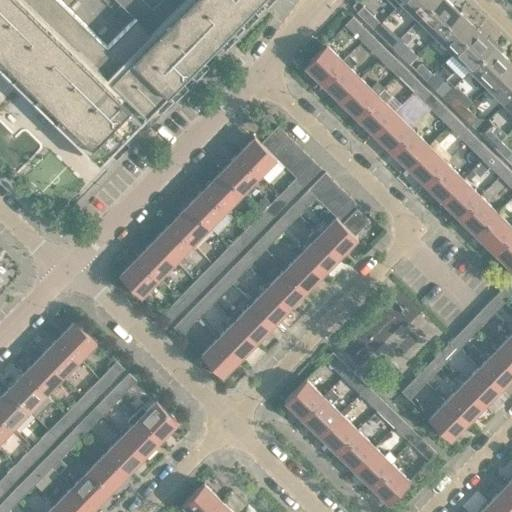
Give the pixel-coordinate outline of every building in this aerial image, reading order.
[(0,0),(0,56),(80,135),(75,140),(98,163),(103,158),(109,151),(123,138),(154,106),(167,92),(175,84),(187,71),(189,69),(209,50),(209,49),(218,40),(231,26),(239,19),(252,5),(257,0),(0,0)] [(402,0),(401,2),(418,18),(417,18),(418,19),(436,0),(402,0)] [(419,19),(435,35),(459,11),(447,0),(436,0),(418,19),(419,19)] [(362,5),(356,12),(367,23),(373,17),(362,5)] [(452,51),(452,52),(476,28),(476,27),(475,28),(459,11),(435,35),(452,51)] [(353,33),(361,25),(352,16),(344,24),(353,33)] [(380,23),(374,29),(383,38),(390,30),(381,21),(380,23)] [(453,52),(470,69),(493,45),(476,29),(477,28),(476,28),(452,52),(453,53),(453,52)] [(408,50),(397,40),(391,46),(402,57),(408,50)] [(378,42),(370,49),(379,58),(386,50),(378,42)] [(321,82),(342,61),(326,44),(325,43),(303,65),(304,66),(305,65),(321,82)] [(510,61),(493,45),(470,69),(486,85),(486,86),(510,61)] [(395,58),(386,50),(379,58),(387,66),(395,58)] [(360,77),(342,61),(321,82),(339,99),(360,77)] [(487,86),(504,102),(511,93),(511,63),(510,62),(511,62),(510,61),(486,86),(487,86)] [(415,69),(425,80),(431,73),(421,63),(415,69)] [(436,90),(442,84),(431,73),(425,80),(436,90)] [(404,83),(413,91),(420,84),(412,75),(404,83)] [(339,99),(356,116),(377,94),(360,77),(339,99)] [(420,84),(413,91),(421,100),(429,92),(420,84)] [(453,86),(442,96),(460,114),(466,107),(455,97),(460,92),(453,86)] [(377,94),(356,116),(373,132),(394,111),(377,94)] [(470,124),(477,118),(466,107),(460,114),(470,124)] [(446,109),(439,116),(447,125),(455,117),(446,109)] [(373,132),(390,149),(411,128),(394,111),(373,132)] [(463,126),(455,117),(447,125),(456,133),(463,126)] [(277,125),(260,142),(269,151),(286,133),(277,125)] [(411,128),(390,149),(407,166),(428,145),(411,128)] [(483,136),(494,147),(500,140),(489,130),(483,136)] [(286,133),(269,151),(276,157),(277,159),(294,142),(286,133)] [(269,151),(260,142),(253,135),(253,136),(253,137),(237,153),(258,174),(275,158),(276,157),(269,151)] [(504,157),(511,151),(500,140),(494,147),(504,157)] [(277,159),(286,167),(303,150),(294,142),(277,159)] [(480,142),(473,150),(482,159),(489,151),(480,142)] [(407,166),(424,183),(445,161),(428,145),(407,166)] [(311,158),(303,150),(286,167),(294,176),(311,158)] [(498,159),(489,151),(482,159),(490,167),(498,159)] [(241,192),(258,174),(237,153),(220,171),(241,192)] [(320,167),(311,158),(294,176),(296,177),(303,184),(320,167)] [(445,161),(424,183),(441,200),(462,178),(445,161)] [(220,171),(203,188),(224,209),(241,192),(220,171)] [(315,196),(316,197),(333,180),(324,171),(307,188),(315,196)] [(287,186),(294,193),(303,184),(296,177),(287,186)] [(441,200),(458,216),(480,195),(462,178),(441,200)] [(333,180),(316,197),(324,205),(341,188),(333,180)] [(224,209),(203,188),(186,205),(208,226),(224,209)] [(298,198),(306,205),(315,196),(307,188),(298,198)] [(324,205),(333,214),(350,196),(341,188),(324,205)] [(458,216),(476,233),(497,212),(480,195),(458,216)] [(333,214),(335,215),(342,222),(358,205),(350,196),(333,214)] [(278,210),(270,203),(262,212),(269,219),(278,210)] [(186,205),(170,222),(191,243),(208,226),(186,205)] [(358,205),(342,222),(335,215),(334,216),(334,217),(326,226),(321,221),(314,229),(318,233),(339,254),(356,238),(357,237),(353,234),(367,219),(368,220),(369,219),(357,208),(360,206),(358,205)] [(260,228),(269,219),(262,212),(253,220),(260,228)] [(511,230),(511,226),(497,212),(476,233),(493,250),(511,230)] [(273,223),(281,231),(290,222),(282,214),(273,223)] [(170,222),(153,239),(174,260),(191,243),(170,222)] [(273,240),(281,231),(273,223),(265,232),(273,240)] [(311,241),(301,251),(323,272),(339,254),(318,233),(314,229),(307,237),(311,241)] [(511,230),(493,250),(510,266),(509,267),(510,268),(511,265),(511,230)] [(244,245),(237,237),(228,246),(235,253),(244,245)] [(157,277),(174,260),(153,239),(136,256),(157,277)] [(227,262),(235,253),(228,246),(219,255),(227,262)] [(240,258),(248,265),(256,256),(248,249),(240,258)] [(301,251),(284,268),(306,289),(323,272),(301,251)] [(141,295),(141,294),(157,277),(136,256),(119,273),(118,274),(141,295)] [(239,274),(248,265),(240,258),(231,266),(239,274)] [(306,289),(284,268),(268,285),(289,306),(306,289)] [(210,279),(203,272),(194,280),(202,287),(210,279)] [(511,280),(510,279),(502,287),(509,295),(511,292),(511,280)] [(194,296),(202,287),(194,280),(186,288),(194,296)] [(206,292),(214,299),(222,291),(215,283),(206,292)] [(268,285),(251,302),(254,305),(272,323),(289,306),(268,285)] [(493,296),(501,304),(509,295),(502,287),(493,296)] [(206,308),(214,299),(206,292),(198,300),(206,308)] [(272,323),(254,305),(251,302),(234,319),(255,340),(272,323)] [(160,315),(168,322),(177,313),(169,306),(160,315)] [(477,313),(468,322),(476,329),(484,320),(477,313)] [(189,325),(181,318),(172,327),(180,334),(189,325)] [(73,320),(57,337),(78,358),(95,341),(95,342),(96,341),(74,319),(73,320)] [(239,357),(255,340),(234,319),(217,336),(239,357)] [(398,351),(396,354),(410,362),(427,335),(402,319),(386,344),(398,351)] [(459,331),(467,338),(476,329),(468,322),(459,331)] [(511,331),(495,348),(511,364),(511,331)] [(223,375),(222,374),(239,357),(217,336),(201,353),(200,353),(222,375),(223,375)] [(62,375),(78,358),(57,337),(40,354),(62,375)] [(434,357),(442,364),(450,356),(442,348),(434,357)] [(500,387),(511,374),(511,364),(495,348),(479,366),(500,387)] [(332,351),(331,351),(324,359),(333,367),(341,360),(332,351)] [(23,371),(45,392),(62,375),(40,354),(23,371)] [(433,373),(442,364),(434,357),(425,365),(433,373)] [(123,368),(116,360),(106,370),(114,377),(123,368)] [(479,366),(462,383),(483,404),(500,387),(479,366)] [(52,399),(45,392),(23,371),(6,389),(15,397),(28,410),(35,416),(52,399)] [(135,380),(128,372),(119,382),(127,389),(135,380)] [(357,376),(350,384),(359,393),(366,385),(357,376)] [(285,400),(302,417),(323,395),(306,379),(306,378),(305,378),(284,400),(284,401),(285,400)] [(417,390),(409,382),(400,391),(408,398),(417,390)] [(436,391),(440,387),(436,383),(432,387),(436,391)] [(462,383),(445,400),(466,421),(483,404),(462,383)] [(375,393),(366,385),(359,393),(367,401),(375,393)] [(98,394),(90,387),(82,395),(89,403),(98,394)] [(330,388),(323,395),(302,417),(319,434),(340,412),(330,403),(337,395),(330,388)] [(28,410),(15,397),(6,389),(0,395),(0,415),(11,427),(28,410)] [(81,412),(89,403),(82,395),(73,404),(81,412)] [(94,407),(102,415),(110,406),(102,399),(94,407)] [(134,413),(138,417),(160,438),(176,421),(177,422),(177,421),(155,399),(154,400),(155,400),(145,410),(141,406),(134,413)] [(450,438),(466,421),(445,400),(428,417),(428,416),(427,417),(450,439),(450,438)] [(93,424),(102,415),(94,407),(85,416),(93,424)] [(392,410),(384,417),(393,426),(401,418),(392,410)] [(357,429),(340,412),(319,434),(336,450),(357,429)] [(143,455),(160,438),(138,417),(134,413),(127,420),(131,424),(121,434),(143,455)] [(0,438),(11,427),(0,415),(0,438)] [(409,427),(401,418),(393,426),(402,434),(409,427)] [(64,428),(57,421),(48,429),(56,437),(64,428)] [(47,446),(56,437),(48,429),(39,438),(47,446)] [(353,467),(374,446),(357,429),(336,450),(353,467)] [(60,441),(68,449),(76,440),(69,433),(60,441)] [(143,455),(121,434),(105,451),(126,472),(143,455)] [(59,458),(68,449),(60,441),(52,450),(59,458)] [(428,460),(436,452),(427,443),(419,451),(428,460)] [(353,467),(370,484),(391,462),(395,459),(387,451),(384,455),(374,446),(353,467)] [(105,451),(88,469),(109,490),(126,472),(105,451)] [(23,455),(15,464),(22,471),(31,463),(23,455)] [(395,459),(391,462),(370,484),(387,500),(387,501),(387,502),(409,479),(408,479),(399,470),(403,466),(395,458),(395,459)] [(22,471),(15,464),(6,472),(14,480),(22,471)] [(27,476),(34,483),(43,475),(35,467),(27,476)] [(109,490),(88,469),(71,486),(93,507),(109,490)] [(26,492),(34,483),(27,476),(18,484),(26,492)] [(208,511),(220,500),(204,483),(203,482),(181,504),(182,505),(183,504),(190,511),(208,511)] [(511,511),(511,490),(505,484),(488,501),(499,511),(511,511)] [(71,486),(54,503),(63,511),(87,511),(93,507),(71,486)] [(233,511),(220,500),(208,511),(233,511)] [(6,511),(9,509),(2,501),(0,502),(0,511),(6,511)] [(499,511),(488,501),(477,511),(499,511)] [(63,511),(54,503),(45,511),(63,511)]
